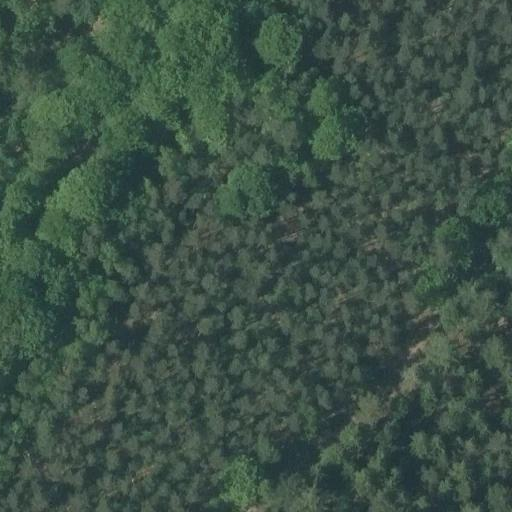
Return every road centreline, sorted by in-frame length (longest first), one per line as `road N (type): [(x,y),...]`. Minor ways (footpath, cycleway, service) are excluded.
road 1 (track): [(238,0),(406,185),(455,269)]
road 2 (track): [(229,511),(407,354),(455,269)]
